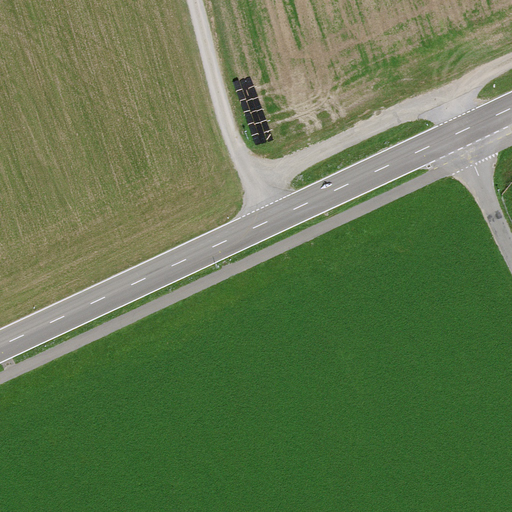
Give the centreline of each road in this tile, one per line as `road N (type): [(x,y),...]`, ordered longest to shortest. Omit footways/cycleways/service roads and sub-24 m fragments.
road 1 (secondary): [(0,347),(461,132)]
road 2 (track): [(445,96),(256,184)]
road 3 (track): [(256,184),(232,142),(192,0)]
road 4 (unclassified): [(461,132),(511,246)]
